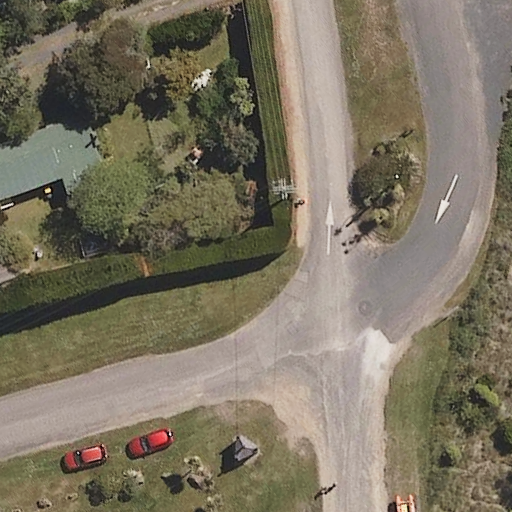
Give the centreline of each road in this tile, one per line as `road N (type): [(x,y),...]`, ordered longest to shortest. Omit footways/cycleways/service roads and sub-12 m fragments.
road 1 (residential): [(426,0),(457,127),(458,173),(444,222),(414,267),(344,313)]
road 2 (residential): [(344,313),(308,0)]
